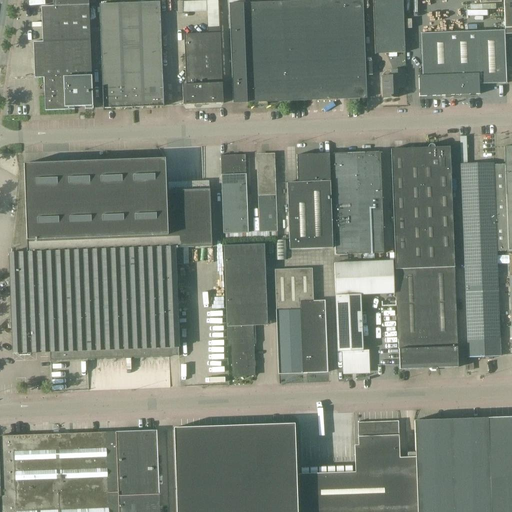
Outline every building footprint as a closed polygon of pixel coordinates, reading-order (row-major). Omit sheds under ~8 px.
[(206,0),(207,11),(207,28),(208,34),(190,35),(189,30),(184,30),(184,35),(186,86),(182,86),(183,106),(187,106),(223,104),(220,27),(219,10),(218,0),(206,0)] [(252,0),(252,3),(243,4),(229,4),(233,105),(367,99),(362,0),(339,0),(283,2),(283,0),(252,0)] [(402,0),(372,0),(375,55),(405,53),(402,0)] [(511,0),(503,0),(504,31),(504,36),(511,35),(511,0)] [(103,109),(163,107),(159,2),(99,5),(103,109)] [(41,7),(43,42),(90,40),(89,5),(53,7),(41,7)] [(506,84),(504,36),(504,31),(421,34),(423,76),(419,77),(419,97),(463,96),(463,97),(467,97),(467,96),(479,95),(479,85),(506,84)] [(34,78),(43,78),(63,77),(91,76),(90,40),(43,42),(33,42),(34,78)] [(393,76),(383,77),(384,99),(399,98),(399,84),(405,84),(405,70),(392,71),(393,76)] [(93,113),(91,76),(63,77),(43,78),(44,114),(93,113)] [(391,149),(396,270),(454,268),(450,148),(434,148),(434,147),(433,146),(432,145),(431,145),(430,145),(429,145),(429,146),(428,146),(428,147),(428,148),(391,149)] [(505,165),(493,166),(495,220),(490,220),(490,228),(495,228),(496,252),(511,251),(511,147),(505,147),(505,165)] [(331,154),(334,231),(335,255),(384,253),(383,229),(380,153),(368,153),(331,154)] [(333,249),(329,154),(297,156),(298,183),(287,184),(290,250),(333,249)] [(245,155),(220,156),(223,234),(248,234),(245,155)] [(258,197),(276,196),(274,157),(256,158),(258,197)] [(27,254),(9,255),(11,307),(12,354),(50,352),(50,361),(87,360),(87,351),(125,349),(125,358),(167,357),(167,348),(179,347),(176,265),(184,265),(184,248),(212,247),(210,190),(166,191),(165,159),(24,164),(27,254)] [(500,357),(496,252),(495,228),(490,228),(490,220),(495,220),(493,166),(493,164),(461,165),(468,358),(500,357)] [(277,232),(276,196),(258,197),(259,233),(277,232)] [(275,240),(275,261),(286,261),(286,240),(275,240)] [(228,340),(254,339),(253,326),(267,326),(264,245),(224,246),(227,340),(228,340)] [(362,351),(360,295),(393,294),(393,260),(335,261),(338,352),(342,352),(343,373),(351,373),(351,368),(369,367),(368,351),(362,351)] [(458,368),(454,268),(396,270),(399,370),(458,368)] [(324,301),(313,301),(312,269),(275,271),(279,375),(303,374),(327,373),(324,301)] [(254,339),(228,340),(228,348),(231,347),(232,378),(255,377),(254,339)] [(294,424),(174,428),(176,511),(511,511),(511,417),(414,421),(415,458),(399,458),(398,421),(359,423),(359,422),(358,422),(358,423),(358,437),(358,445),(354,446),(355,472),(352,473),(345,473),(344,473),(336,473),(335,473),(328,473),(326,474),(319,474),(317,474),(310,474),(309,474),(301,474),(296,475),(294,424)] [(118,511),(159,511),(157,431),(116,433),(118,492),(118,511)] [(116,433),(80,434),(57,435),(59,495),(118,492),(116,433)] [(60,511),(59,495),(57,435),(16,436),(16,447),(23,447),(25,486),(37,486),(38,495),(38,511),(60,511)] [(16,436),(0,437),(0,475),(1,497),(38,495),(37,486),(25,486),(23,447),(16,447),(16,436)] [(118,511),(118,492),(59,495),(60,511),(118,511)] [(38,511),(38,495),(1,497),(0,496),(0,511),(38,511)]
